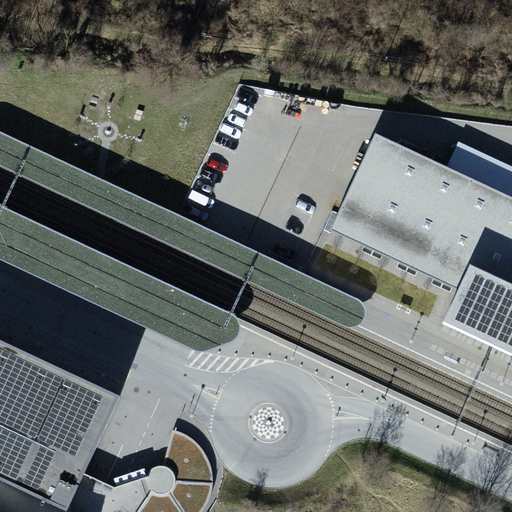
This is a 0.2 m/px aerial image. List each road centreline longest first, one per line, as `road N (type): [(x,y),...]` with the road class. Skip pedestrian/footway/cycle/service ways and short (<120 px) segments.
road 1 (track): [(511,95),(294,56),(0,19)]
road 2 (residential): [(0,288),(233,402)]
road 3 (residential): [(233,402),(228,430),(242,455),(270,465),(297,456),(312,416),(298,391),(270,380)]
